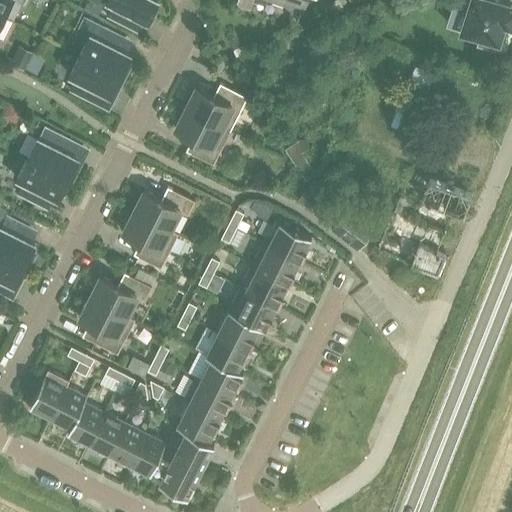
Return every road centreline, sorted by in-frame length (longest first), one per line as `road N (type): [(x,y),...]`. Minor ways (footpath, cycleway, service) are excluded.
road 1 (residential): [(190,16),(0,395)]
road 2 (tertiary): [(417,511),(511,275)]
road 3 (residential): [(336,295),(245,476),(252,511)]
road 4 (residential): [(308,511),(373,465),(431,334)]
road 5 (residential): [(268,195),(347,247),(431,334)]
road 6 (residential): [(431,334),(511,140)]
road 7 (residential): [(138,511),(0,441)]
